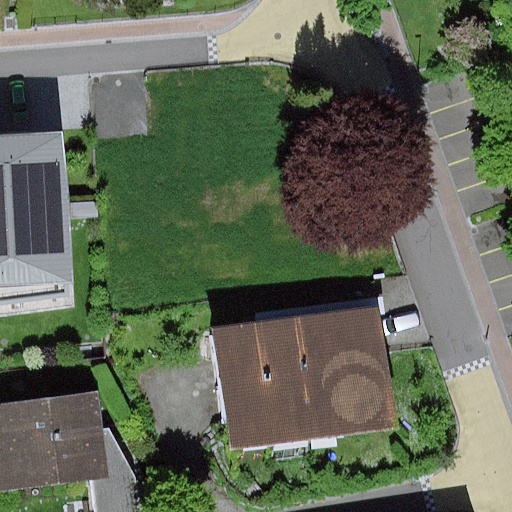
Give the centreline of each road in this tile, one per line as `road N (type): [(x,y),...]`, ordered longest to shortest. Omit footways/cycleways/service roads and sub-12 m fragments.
road 1 (residential): [(364,105),(465,365)]
road 2 (residential): [(209,52),(0,65)]
road 3 (residential): [(331,21),(312,34),(209,52)]
